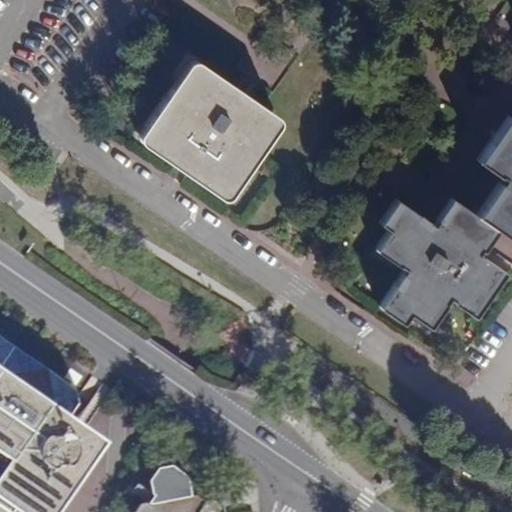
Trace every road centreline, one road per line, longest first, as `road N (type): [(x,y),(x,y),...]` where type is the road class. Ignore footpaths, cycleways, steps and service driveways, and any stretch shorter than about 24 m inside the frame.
road 1 (residential): [(46,128),(384,369),(511,447)]
road 2 (residential): [(0,260),(317,479)]
road 3 (residential): [(46,128),(129,0)]
